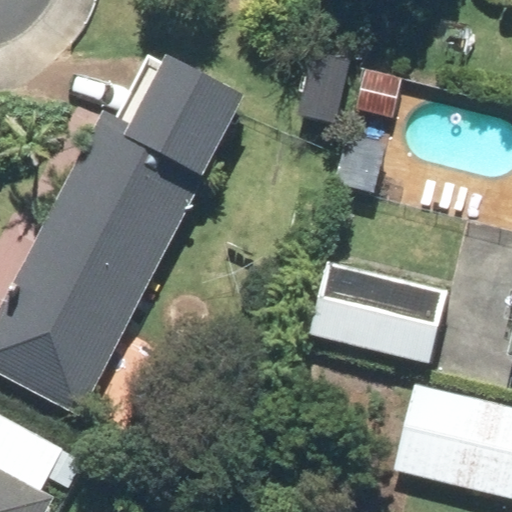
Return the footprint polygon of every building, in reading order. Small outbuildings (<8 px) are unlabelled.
[(152,129),(123,113),(0,344),(0,357),(100,410),(272,86),(196,46),(152,129)] [(361,71),(320,62),(309,111),(350,120),(361,71)] [(404,140),(358,132),(349,183),(394,191),(404,140)] [(330,337),(447,363),(464,284),(347,258),(330,337)] [(511,404),(432,383),(409,469),(511,496),(511,404)] [(0,511),(63,511),(73,495),(0,456),(0,511)]
